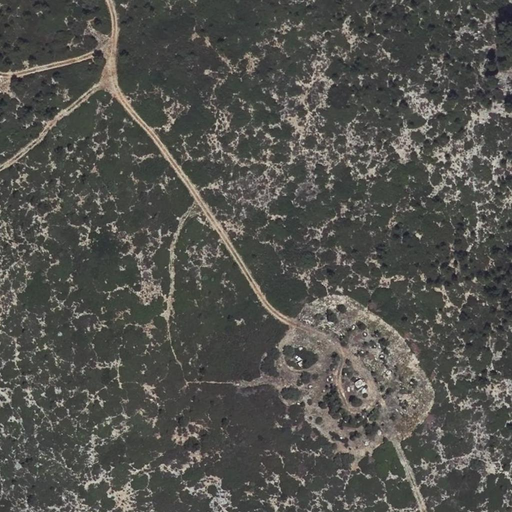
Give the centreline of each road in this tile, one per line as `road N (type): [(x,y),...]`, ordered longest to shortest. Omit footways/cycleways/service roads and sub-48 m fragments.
road 1 (track): [(109,0),(118,96),(169,153),(278,316),(352,355),(376,389)]
road 2 (track): [(114,37),(89,59),(22,77),(0,73)]
